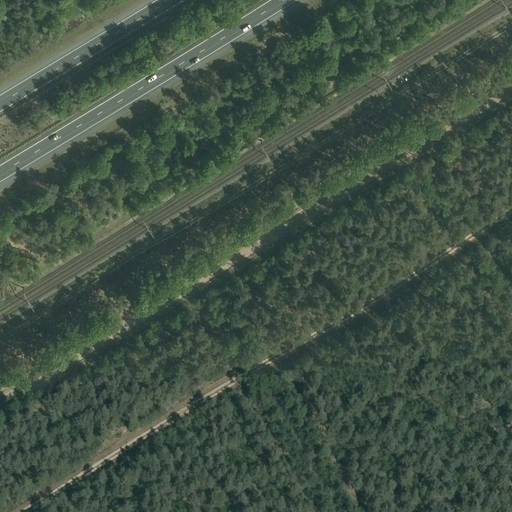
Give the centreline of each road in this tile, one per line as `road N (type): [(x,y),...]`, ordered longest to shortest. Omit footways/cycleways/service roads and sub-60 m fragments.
road 1 (track): [(0,340),(511,24)]
road 2 (motorway): [(0,175),(286,0)]
road 3 (motorway): [(169,0),(0,103)]
